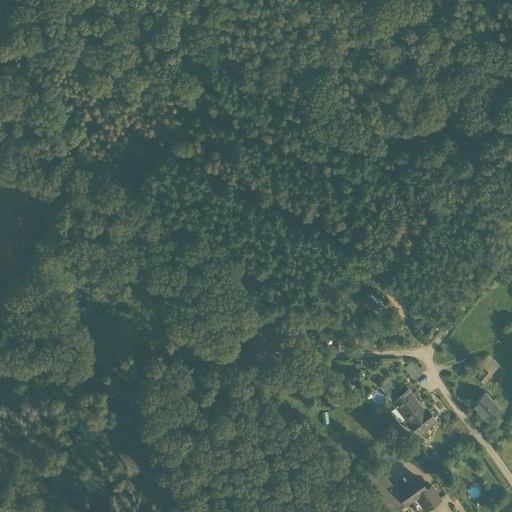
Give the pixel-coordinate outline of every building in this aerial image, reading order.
[(368,301),(380,312),(385,306),(374,295),(368,301)] [(264,334),(268,339),(274,335),(270,330),(264,334)] [(257,340),(261,345),(268,339),(264,334),(257,340)] [(278,340),(274,335),(268,339),(261,345),(266,350),(278,340)] [(480,365),(490,375),(499,365),(488,355),(480,365)] [(413,379),(425,368),(422,365),(419,367),(416,363),(410,362),(404,368),(405,370),(413,379)] [(472,374),(483,384),(490,375),(480,365),(472,374)] [(392,383),(388,377),(378,385),(392,401),(399,395),(390,384),(392,383)] [(392,401),(418,434),(436,420),(427,408),(425,410),(408,389),(399,396),(399,395),(392,401)] [(471,405),(486,420),(499,407),(484,393),(471,405)] [(435,449),(430,455),(438,462),(444,456),(435,449)] [(391,499),(397,508),(405,502),(399,494),(388,478),(371,490),(382,505),(391,499)] [(410,499),(418,511),(419,511),(439,498),(430,486),(425,490),(419,480),(399,494),(405,502),(410,499)]
